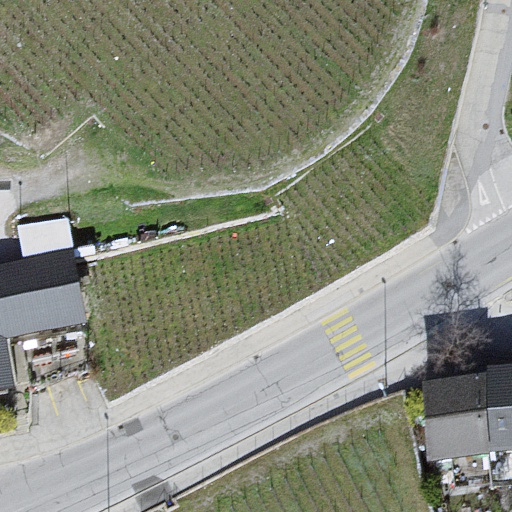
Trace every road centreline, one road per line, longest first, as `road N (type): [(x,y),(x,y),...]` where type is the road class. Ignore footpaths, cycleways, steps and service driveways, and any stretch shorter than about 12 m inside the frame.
road 1 (residential): [(454,285),(257,396),(16,511)]
road 2 (residential): [(503,0),(482,126),(511,223)]
